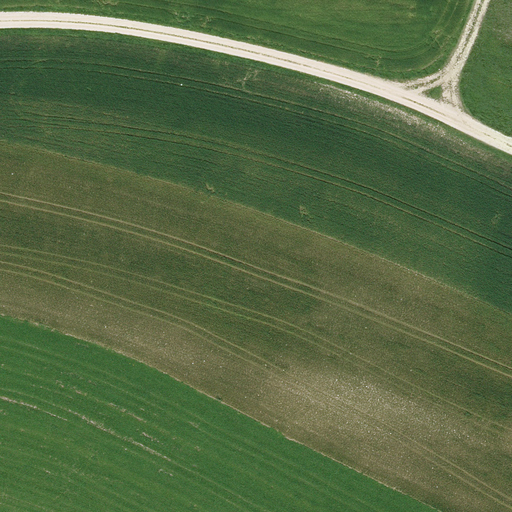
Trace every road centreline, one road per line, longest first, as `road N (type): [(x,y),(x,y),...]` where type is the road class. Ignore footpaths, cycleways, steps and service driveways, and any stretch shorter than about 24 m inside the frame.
road 1 (track): [(0,24),(160,29),(386,89),(511,144)]
road 2 (track): [(482,0),(450,72),(386,89)]
